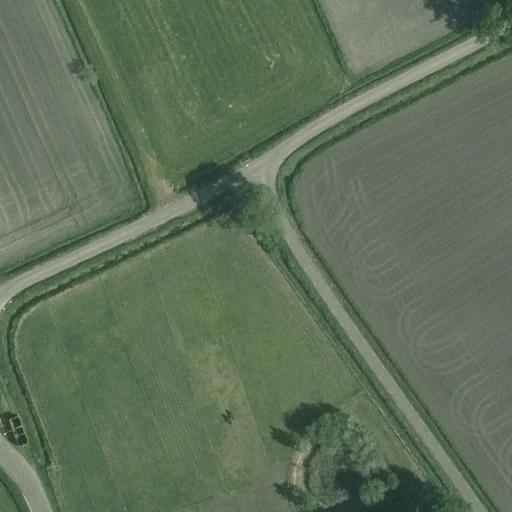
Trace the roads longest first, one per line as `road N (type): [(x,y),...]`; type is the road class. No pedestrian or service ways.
road 1 (unclassified): [(479,511),(317,279),(259,168)]
road 2 (unclassified): [(259,168),(312,127),(511,25)]
road 3 (unclassified): [(0,296),(259,168)]
